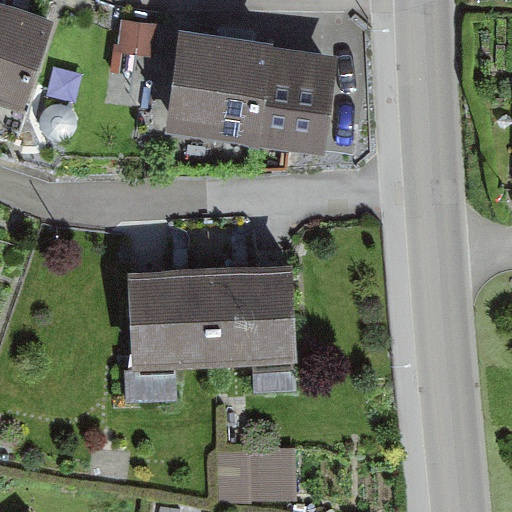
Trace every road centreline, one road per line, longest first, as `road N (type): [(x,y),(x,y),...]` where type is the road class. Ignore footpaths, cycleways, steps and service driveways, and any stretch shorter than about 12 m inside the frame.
road 1 (residential): [(430,184),(157,205),(70,202),(0,183)]
road 2 (tertiary): [(430,184),(460,511)]
road 3 (tertiary): [(421,0),(430,184)]
